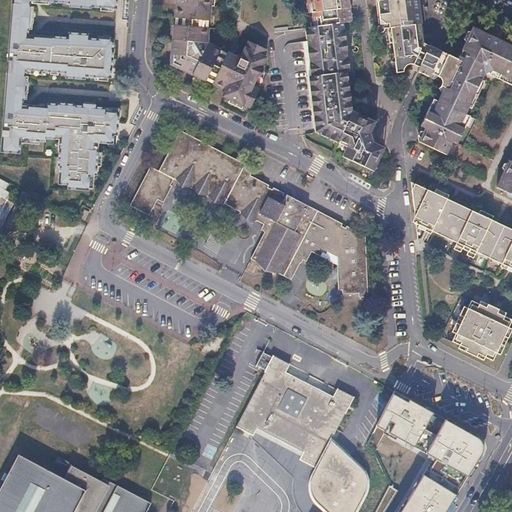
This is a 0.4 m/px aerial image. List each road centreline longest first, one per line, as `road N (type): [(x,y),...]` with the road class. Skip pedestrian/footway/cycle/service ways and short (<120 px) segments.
road 1 (residential): [(166,90),(104,214),(108,225),(370,362),(421,347)]
road 2 (residential): [(294,153),(166,90)]
road 3 (residential): [(421,347),(401,216)]
road 4 (residential): [(401,216),(294,153)]
road 5 (residential): [(266,37),(282,54),(294,153)]
